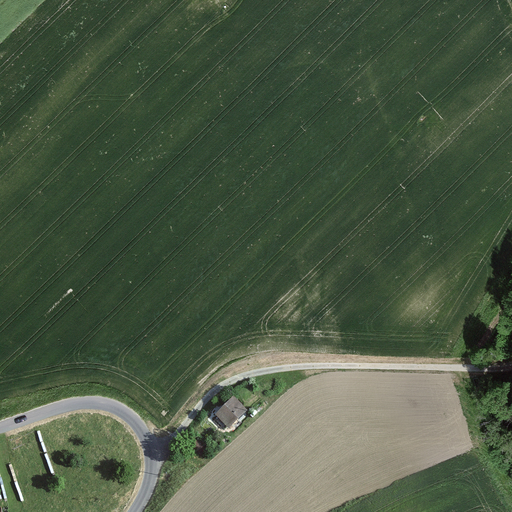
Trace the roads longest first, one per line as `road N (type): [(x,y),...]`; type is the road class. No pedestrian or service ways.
road 1 (track): [(152,451),(225,382),(250,373),(511,366)]
road 2 (tertiary): [(0,426),(66,404),(98,401),(125,411),(152,451),(150,481),(135,511)]
